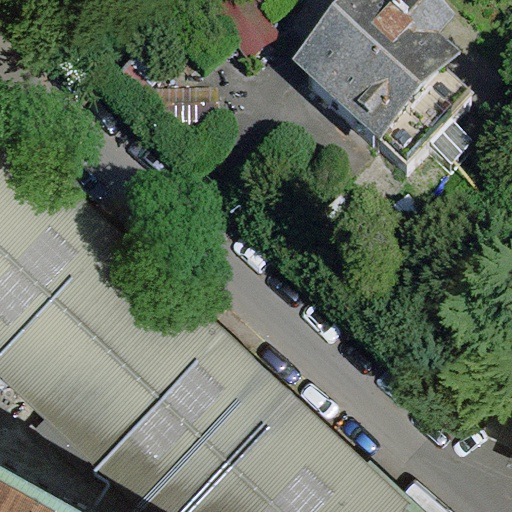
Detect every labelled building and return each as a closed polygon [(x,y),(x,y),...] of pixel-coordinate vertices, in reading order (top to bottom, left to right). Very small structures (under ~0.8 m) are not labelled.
[(280,46),(247,0),(221,20),(252,63),(280,46)] [(379,17),(312,88),(410,177),(472,109),(428,65),(445,46),(415,19),(398,36),(379,17)] [(177,25),(117,91),(132,105),(163,71),(157,66),(168,54),(174,60),(192,39),(177,25)] [(217,102),(161,100),(161,130),(215,132),(217,102)] [(420,511),(4,124),(0,127),(0,371),(2,373),(149,511),(420,511)] [(445,243),(409,203),(389,221),(424,261),(445,243)] [(362,223),(343,205),(303,242),(323,262),(362,223)] [(0,511),(88,511),(0,462),(0,511)]
